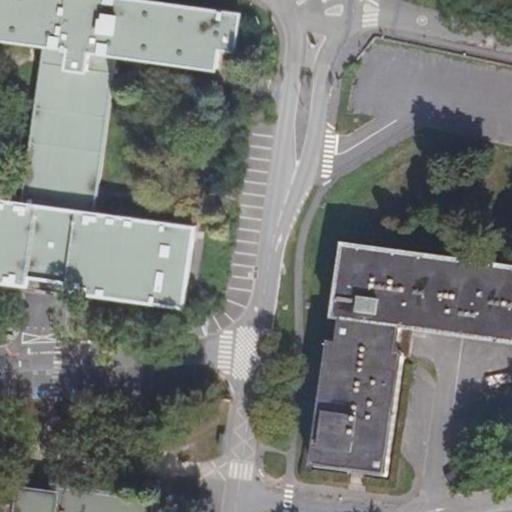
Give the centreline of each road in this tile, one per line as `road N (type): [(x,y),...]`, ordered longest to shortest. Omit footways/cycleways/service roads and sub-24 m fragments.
road 1 (unclassified): [(255,355),(0,359)]
road 2 (unclassified): [(281,212),(308,157),(325,60),(342,27)]
road 3 (unclassified): [(287,21),(276,147),(281,212)]
road 4 (unclassified): [(255,355),(234,511)]
road 5 (unclassified): [(281,212),(255,355)]
